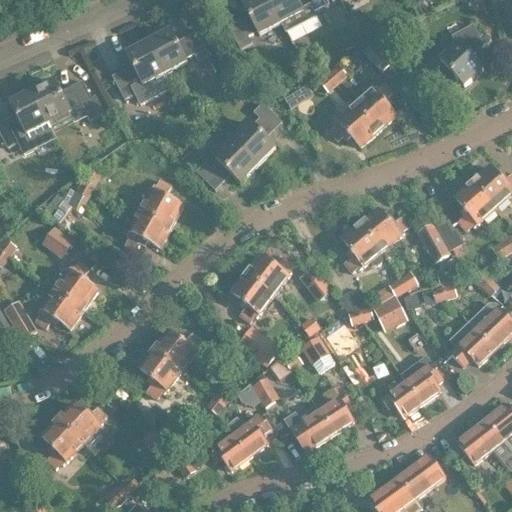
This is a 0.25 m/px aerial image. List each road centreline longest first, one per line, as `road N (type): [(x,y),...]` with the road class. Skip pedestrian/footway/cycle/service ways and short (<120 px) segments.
road 1 (residential): [(0,400),(104,347),(226,240),(279,207),(317,189),(422,163),(511,119)]
road 2 (residential): [(208,511),(416,439),(511,370)]
road 3 (residential): [(0,62),(141,0)]
